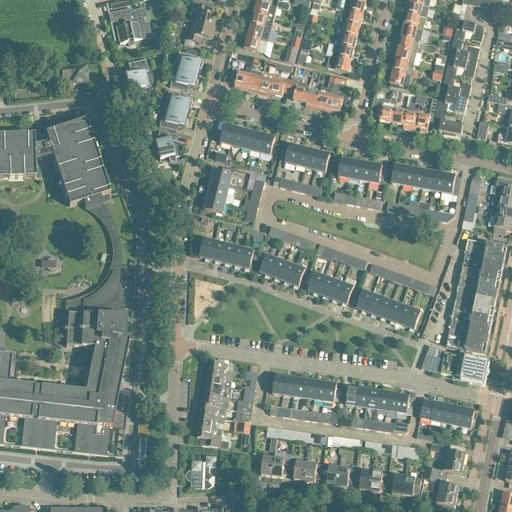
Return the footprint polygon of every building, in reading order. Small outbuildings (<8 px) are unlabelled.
[(295,0),(294,6),(309,10),(309,11),(311,4),(297,0),(295,0)] [(342,0),(338,0),(336,11),(344,12),(363,17),(366,5),(346,1),(342,0)] [(410,0),(410,4),(430,8),(431,0),(410,0)] [(257,3),(254,15),(274,21),(277,9),(289,13),(290,6),(278,3),(277,9),(257,3)] [(503,13),(510,14),(510,10),(511,10),(511,3),(508,3),(504,3),(503,13)] [(427,20),(430,8),(410,4),(407,16),(420,19),(427,20)] [(207,10),(198,7),(193,6),(190,17),(192,18),(191,24),(215,30),(217,21),(216,20),(216,18),(206,16),(207,10)] [(120,46),(127,45),(128,46),(128,47),(129,47),(130,47),(131,47),(132,47),(133,47),(133,46),(134,45),(134,44),(134,43),(141,42),(141,38),(140,33),(146,32),(143,19),(146,18),(144,9),(132,12),(132,10),(109,15),(111,24),(115,23),(120,46)] [(344,12),(342,17),(341,24),(360,29),(363,17),(344,12)] [(274,21),(254,15),(251,27),(271,32),(274,21)] [(315,30),(318,18),(310,16),(307,28),(315,30)] [(424,32),(427,20),(420,19),(407,16),(404,27),(417,30),(424,32)] [(457,30),(454,41),(463,44),(466,34),(473,36),(472,42),(482,44),(485,29),(476,27),(476,26),(464,24),(463,24),(458,23),(457,30)] [(184,41),(189,42),(201,46),(203,40),(210,42),(210,40),(212,40),(215,30),(191,24),(189,30),(187,29),(184,41)] [(341,24),(338,36),(357,40),(360,29),(341,24)] [(271,32),(251,27),(248,38),(268,44),(271,32)] [(304,29),(297,27),(294,38),(301,40),(304,29)] [(420,43),(421,43),(424,32),(417,30),(404,27),(401,39),(414,42),(420,43)] [(315,30),(307,28),(306,32),(306,33),(305,37),(309,38),(310,34),(314,35),(315,30)] [(511,43),(511,36),(499,34),(498,40),(511,43)] [(338,36),(335,47),(354,52),(357,40),(338,36)] [(265,55),(268,44),(248,38),(245,50),(265,55)] [(288,49),(299,52),(299,51),(298,51),(301,40),(294,38),(291,49),(288,49)] [(417,55),(421,56),(423,51),(418,50),(420,43),(414,42),(401,39),(398,50),(417,55)] [(511,43),(498,40),(496,47),(503,48),(502,50),(511,52),(511,43)] [(463,44),(454,41),(450,59),(477,66),(480,51),(470,49),(469,55),(461,53),(463,44)] [(329,46),(326,57),(330,58),(352,63),(354,52),(335,47),(329,46)] [(299,52),(288,49),(284,63),(295,66),(299,52)] [(414,66),(417,55),(398,50),(396,62),(415,66),(414,66)] [(309,53),(301,51),(297,65),(305,67),(306,63),(311,65),(312,59),(308,57),(309,53)] [(180,73),(201,78),(199,77),(202,66),(203,67),(203,66),(195,64),(197,58),(180,54),(180,53),(179,53),(177,60),(183,61),(180,73)] [(253,66),(255,59),(243,56),(241,63),(248,65),(253,66)] [(349,75),(352,63),(330,58),(327,70),(349,75)] [(450,59),(445,78),(455,80),(457,70),(465,72),(463,78),(473,81),(477,66),(450,59)] [(145,89),(149,88),(149,87),(146,88),(143,75),(148,73),(145,61),(128,65),(131,76),(122,78),(122,79),(124,79),(127,92),(125,92),(126,93),(133,92),(146,95),(145,89)] [(396,62),(393,73),(412,78),(417,79),(421,80),(422,75),(418,74),(413,72),(415,66),(396,62)] [(233,70),(231,80),(237,81),(235,87),(235,90),(242,92),(242,89),(247,90),(250,77),(252,71),(253,66),(248,65),(246,70),(245,75),(239,74),(240,71),(233,70)] [(504,68),(497,67),(495,66),(493,73),(507,76),(508,69),(504,68)] [(76,69),(61,70),(62,76),(62,81),(71,80),(71,84),(77,84),(87,83),(86,68),(76,69)] [(251,94),(258,96),(262,80),(263,74),(252,71),(250,77),(247,90),(252,91),(251,94)] [(443,73),(435,71),(435,72),(435,71),(432,81),(441,83),(443,73)] [(172,83),(170,89),(177,91),(187,93),(195,96),(197,90),(197,89),(196,89),(199,78),(201,79),(201,78),(180,73),(177,84),(172,83)] [(262,80),(258,96),(264,97),(265,94),(270,96),(275,78),(275,77),(275,76),(264,73),(263,74),(262,80)] [(393,73),(390,85),(391,86),(390,89),(402,91),(408,92),(412,78),(393,73)] [(331,77),(326,96),(320,95),(316,111),(323,112),(324,109),(328,111),(337,78),(331,77)] [(275,78),(270,96),(282,99),(283,93),(289,95),(293,79),(292,82),(275,78)] [(349,97),(338,95),(340,87),(347,89),(349,81),(337,78),(328,111),(333,112),(333,115),(340,117),(342,105),(346,106),(349,97)] [(445,78),(441,96),(468,102),(472,87),(462,85),(460,91),(453,89),(455,80),(445,78)] [(305,105),(310,86),(299,83),(299,81),(293,79),(289,95),(295,96),(294,102),(305,105)] [(310,86),(305,105),(310,106),(310,109),(316,111),(320,95),(309,92),(310,86)] [(386,91),(385,96),(376,95),(371,114),(381,116),(380,122),(392,125),(395,112),(396,101),(398,94),(392,93),(392,92),(386,91)] [(169,93),(164,110),(191,117),(188,116),(191,106),(192,106),(193,105),(184,103),(186,97),(169,93)] [(441,96),(437,113),(447,115),(449,106),(456,108),(455,114),(465,117),(468,102),(441,96)] [(511,108),(511,107),(507,107),(508,100),(490,96),(488,103),(499,106),(511,108)] [(416,129),(421,130),(420,133),(427,134),(429,122),(435,123),(437,111),(439,101),(432,100),(429,118),(418,116),(416,129)] [(511,108),(499,106),(497,113),(506,115),(504,128),(509,130),(511,130),(511,108)] [(404,127),(403,130),(411,131),(411,128),(416,129),(418,116),(419,111),(407,109),(406,114),(404,127)] [(161,122),(159,128),(160,128),(177,133),(185,135),(186,129),(186,128),(185,128),(188,117),(190,118),(191,117),(164,110),(161,122)] [(392,125),(404,127),(406,114),(395,112),(392,125)] [(84,113),(65,119),(68,127),(86,121),(84,113)] [(447,115),(437,113),(433,131),(439,133),(461,137),(463,127),(445,123),(447,115)] [(83,204),(108,196),(110,195),(108,187),(105,188),(103,182),(105,181),(105,182),(106,182),(105,180),(105,181),(103,182),(101,176),(104,175),(99,159),(96,160),(94,155),(96,154),(97,154),(97,152),(96,153),(94,154),(92,148),(95,147),(90,132),(87,133),(84,123),(86,122),(86,123),(87,123),(86,121),(68,127),(62,129),(63,130),(64,129),(66,133),(55,136),(53,132),(45,135),(49,144),(53,159),(54,160),(69,208),(83,204)] [(477,140),(486,142),(489,126),(480,124),(477,140)] [(221,145),(230,147),(231,147),(235,129),(225,127),(221,145)] [(245,132),(235,129),(231,147),(241,150),(245,132)] [(511,130),(509,130),(508,137),(499,135),(498,144),(507,146),(507,145),(511,145),(511,130)] [(156,144),(156,145),(160,162),(161,162),(176,166),(174,155),(177,154),(179,145),(183,145),(175,142),(177,137),(159,132),(157,138),(158,139),(156,144)] [(251,152),(255,134),(245,132),(241,150),(251,152)] [(255,134),(251,152),(258,154),(257,157),(260,158),(261,155),(265,137),(255,134)] [(0,180),(36,179),(36,165),(36,162),(35,147),(35,136),(26,136),(26,139),(16,140),(16,135),(15,135),(15,140),(5,140),(5,137),(0,137),(0,180)] [(275,139),(265,137),(261,155),(274,158),(275,155),(277,156),(279,150),(273,148),(275,139)] [(42,146),(35,147),(36,162),(53,159),(49,144),(42,146)] [(285,164),(295,167),(296,167),(300,149),(290,146),(288,153),(283,152),(280,161),(286,163),(285,164)] [(296,167),(306,169),(310,151),(300,149),(296,167)] [(320,154),(310,151),(306,169),(316,172),(320,154)] [(218,154),(216,163),(226,166),(228,157),(218,154)] [(330,156),(320,154),(316,172),(326,175),(330,156)] [(349,181),(352,162),(342,160),(339,179),(349,181)] [(362,164),(352,162),(349,181),(359,182),(362,164)] [(372,166),(362,164),(359,182),(369,184),(372,166)] [(369,184),(379,186),(383,168),(372,166),(369,184)] [(405,169),(395,167),(392,185),(402,187),(405,169)] [(415,171),(405,169),(402,187),(412,189),(415,171)] [(215,171),(212,181),(230,186),(233,176),(225,174),(215,171)] [(422,191),(425,172),(415,171),(412,189),(422,191)] [(432,193),(435,174),(425,172),(422,191),(432,193)] [(442,195),(446,176),(435,174),(432,193),(442,195)] [(251,176),(247,190),(253,192),(262,194),(265,184),(256,182),(257,177),(251,176)] [(442,195),(452,197),(456,178),(446,176),(442,195)] [(474,179),(472,181),(470,189),(469,195),(474,196),(475,190),(480,191),(482,179),(475,177),(474,179)] [(292,182),(285,181),(281,180),(279,189),(289,191),(292,182)] [(511,183),(498,180),(494,197),(511,200),(511,190),(511,186),(511,183)] [(237,188),(212,181),(210,191),(228,196),(230,190),(236,191),(237,188)] [(299,194),(302,185),(292,182),(289,191),(299,194)] [(314,188),(302,185),(299,194),(312,197),(314,188)] [(480,191),(475,190),(474,196),(469,195),(468,202),(477,204),(480,191)] [(210,191),(207,201),(225,206),(228,196),(210,191)] [(247,201),(260,204),(262,194),(253,192),(251,201),(247,200),(247,201)] [(366,200),(365,209),(381,212),(383,201),(382,200),(384,194),(377,193),(376,199),(376,201),(366,200)] [(341,207),(341,205),(344,205),(346,196),(335,194),(333,205),(341,207)] [(81,300),(74,302),(73,315),(125,319),(125,311),(131,311),(131,312),(132,312),(135,268),(134,268),(134,269),(120,268),(120,257),(120,253),(119,246),(118,238),(114,227),(110,217),(104,207),(102,204),(110,202),(108,196),(83,204),(85,210),(91,213),(97,218),(102,223),(106,228),(110,236),(112,244),(113,252),(113,261),(112,266),(110,272),(107,277),(104,282),(99,288),(94,293),(88,297),(81,300)] [(355,207),(356,198),(346,196),(344,205),(355,207)] [(511,200),(494,197),(492,207),(511,211),(511,200)] [(356,198),(355,207),(365,209),(366,200),(356,198)] [(223,216),(225,206),(207,201),(205,211),(223,216)] [(248,212),(257,214),(260,204),(247,201),(244,211),(248,212)] [(427,221),(430,205),(420,203),(419,210),(418,209),(417,219),(427,221)] [(387,213),(396,215),(398,206),(389,204),(387,213)] [(437,222),(439,213),(429,212),(430,206),(430,205),(427,221),(437,222)] [(398,206),(396,215),(407,217),(408,208),(398,206)] [(511,221),(511,211),(492,207),(490,217),(511,221)] [(408,208),(407,217),(417,219),(418,209),(408,208)] [(465,215),(464,223),(473,225),(476,211),(471,210),(470,216),(465,215)] [(257,214),(248,212),(246,222),(254,224),(257,214)] [(439,213),(437,222),(447,224),(454,219),(455,216),(439,213)] [(511,221),(490,217),(488,228),(495,229),(494,235),(496,235),(506,237),(507,231),(511,232),(511,221)] [(283,242),(286,234),(272,228),(269,237),(283,242)] [(249,231),(248,235),(255,237),(253,242),(264,245),(266,235),(249,231)] [(286,234),(283,242),(293,246),(296,237),(286,234)] [(296,237),(293,246),(303,250),(306,241),(296,237)] [(205,241),(200,259),(206,260),(205,263),(209,264),(210,261),(215,243),(205,241)] [(303,250),(313,253),(316,244),(306,241),(303,250)] [(465,260),(504,268),(507,250),(468,242),(465,260)] [(225,246),(215,243),(210,261),(216,263),(215,265),(219,266),(220,264),(225,246)] [(230,266),(235,248),(225,246),(220,264),(226,265),(225,268),(229,269),(230,266)] [(316,258),(321,259),(320,261),(327,264),(328,262),(330,262),(331,260),(335,251),(320,246),(316,258)] [(230,266),(236,268),(235,270),(239,271),(240,269),(245,250),(235,248),(230,266)] [(240,269),(246,270),(245,272),(249,273),(250,271),(255,253),(245,250),(240,269)] [(335,251),(331,260),(341,264),(344,255),(335,251)] [(344,255),(341,264),(351,267),(354,259),(344,255)] [(270,278),(276,261),(267,257),(260,275),(266,277),(265,279),(269,280),(270,278)] [(48,263),(42,263),(42,270),(48,270),(48,271),(49,271),(49,272),(50,272),(51,272),(51,273),(52,273),(53,273),(54,273),(55,273),(55,272),(56,272),(57,272),(57,271),(58,271),(58,270),(59,270),(59,269),(59,268),(59,267),(60,267),(60,266),(60,265),(59,265),(59,264),(59,263),(58,262),(57,261),(56,261),(56,260),(55,260),(54,260),(53,260),(52,260),(51,260),(50,260),(50,261),(49,261),(49,262),(48,262),(48,263)] [(461,277),(500,286),(504,268),(465,260),(461,277)] [(279,282),(280,282),(286,264),(276,261),(270,278),(276,280),(275,283),(279,284),(279,282)] [(289,285),(296,268),(286,264),(280,282),(285,284),(284,286),(288,288),(289,285)] [(373,266),(370,274),(380,278),(383,269),(373,266)] [(289,285),(295,287),(294,290),(298,291),(299,289),(306,271),(296,268),(289,285)] [(380,278),(389,282),(393,273),(383,269),(380,278)] [(389,282),(399,285),(402,276),(393,273),(389,282)] [(318,296),(325,278),(315,275),(315,276),(310,274),(306,286),(310,288),(309,292),(314,295),(314,297),(317,298),(318,296)] [(409,289),(412,280),(402,276),(399,285),(409,289)] [(496,303),(500,286),(461,277),(457,295),(496,303)] [(328,300),(334,282),(325,278),(318,296),(324,298),(323,300),(327,302),(328,299),(328,300)] [(344,286),(338,303),(343,305),(342,307),(346,309),(347,307),(351,297),(354,289),(356,283),(347,279),(344,286)] [(412,280),(409,289),(418,292),(421,284),(412,280)] [(334,282),(328,300),(334,302),(333,304),(336,305),(337,303),(338,303),(344,286),(334,282)] [(418,292),(421,293),(433,298),(437,289),(421,284),(418,292)] [(75,299),(89,296),(87,289),(73,293),(75,299)] [(373,296),(363,293),(357,310),(363,312),(362,315),(366,316),(366,314),(373,296)] [(493,321),(496,303),(457,295),(454,313),(493,321)] [(376,317),(383,300),(373,296),(366,314),(372,316),(371,318),(375,320),(376,317)] [(386,321),(392,303),(383,300),(376,317),(382,319),(381,322),(385,323),(386,321)] [(386,321),(391,323),(390,325),(394,327),(395,324),(402,307),(392,303),(386,321)] [(395,324),(401,327),(400,329),(404,330),(405,328),(412,310),(402,307),(395,324)] [(405,328),(410,330),(410,332),(413,334),(414,331),(415,332),(421,314),(412,310),(405,328)] [(489,338),(493,321),(454,313),(450,330),(489,338)] [(72,454),(108,458),(107,457),(110,429),(112,429),(115,412),(130,341),(124,339),(124,334),(126,334),(126,333),(124,332),(125,320),(127,320),(127,319),(125,319),(73,315),(68,315),(66,348),(94,350),(86,393),(9,385),(12,356),(0,354),(0,446),(4,447),(4,446),(2,446),(5,425),(23,427),(21,448),(20,448),(56,452),(54,452),(56,431),(76,433),(74,454),(72,454)] [(485,357),(489,338),(450,330),(446,348),(485,357)] [(453,380),(483,386),(484,387),(486,385),(490,365),(488,363),(457,357),(445,353),(436,350),(430,348),(421,370),(422,371),(441,375),(453,377),(453,380)] [(211,364),(209,376),(233,379),(234,374),(227,373),(229,362),(218,360),(217,365),(211,364)] [(258,374),(248,373),(246,381),(257,383),(258,374)] [(209,376),(208,386),(231,390),(232,384),(233,379),(209,376)] [(286,379),(276,377),(273,396),(283,397),(286,379)] [(286,379),(283,397),(293,399),(296,380),(286,379)] [(296,380),(293,399),(304,400),(306,382),(296,380)] [(246,381),(246,382),(251,383),(250,390),(256,391),(257,383),(246,381)] [(306,382),(304,400),(314,402),(317,383),(306,382)] [(314,402),(324,403),(327,385),(317,383),(314,402)] [(327,385),(324,403),(334,405),(337,386),(327,385)] [(208,386),(206,397),(230,400),(231,390),(208,386)] [(245,392),(243,403),(254,404),(256,391),(250,390),(245,389),(245,392)] [(359,390),(349,389),(346,407),(356,409),(359,390)] [(366,410),(369,392),(359,390),(356,409),(366,410)] [(377,412),(379,393),(369,392),(366,410),(374,411),(374,415),(376,415),(377,412)] [(389,395),(379,393),(377,412),(387,413),(389,395)] [(394,414),(397,415),(400,396),(389,395),(387,413),(394,414)] [(397,415),(412,417),(415,404),(414,404),(409,404),(410,398),(400,396),(397,415)] [(206,397),(205,408),(222,410),(222,411),(226,411),(228,412),(229,405),(230,400),(206,397)] [(254,404),(243,403),(238,402),(237,413),(237,415),(242,416),(243,410),(248,411),(253,412),(254,404)] [(424,402),(421,421),(429,422),(431,423),(434,404),(424,402)] [(434,404),(431,423),(438,424),(438,427),(440,428),(441,425),(445,407),(434,404)] [(202,407),(201,418),(224,422),(225,417),(226,411),(222,411),(222,410),(205,408),(202,407)] [(445,407),(441,425),(449,426),(448,429),(450,430),(451,427),(455,409),(445,407)] [(282,409),(272,408),(270,417),(280,418),(282,409)] [(290,420),(292,411),(282,409),(280,418),(290,420)] [(461,429),(465,411),(455,409),(451,427),(461,429)] [(237,413),(235,423),(248,424),(251,421),(253,412),(248,411),(243,410),(242,416),(237,415),(237,413)] [(292,411),(290,420),(301,421),(302,412),(292,411)] [(302,412),(301,421),(311,423),(312,413),(302,411),(302,412)] [(465,411),(461,429),(471,431),(475,413),(465,411)] [(127,414),(115,412),(112,429),(124,431),(127,414)] [(312,413),(311,423),(321,424),(322,414),(312,413)] [(322,414),(321,424),(331,426),(333,416),(322,414)] [(384,433),(394,435),(395,425),(397,415),(394,414),(393,425),(385,424),(384,433)] [(345,416),(343,427),(353,429),(355,419),(352,419),(352,417),(345,416)] [(223,432),(216,431),(217,425),(224,426),(224,422),(201,418),(199,429),(223,432)] [(353,429),(356,429),(364,430),(365,421),(355,419),(353,429)] [(364,430),(374,432),(375,422),(365,421),(364,430)] [(374,432),(384,433),(385,424),(375,422),(374,432)] [(235,423),(234,433),(236,433),(236,434),(249,435),(250,429),(248,424),(235,423)] [(138,424),(137,440),(138,440),(139,440),(147,440),(147,439),(148,424),(139,424),(138,424)] [(410,428),(406,427),(395,425),(394,435),(404,436),(408,434),(410,428)] [(220,449),(222,440),(223,432),(199,429),(198,440),(202,441),(202,443),(202,445),(202,447),(208,448),(220,449)] [(275,434),(276,430),(268,429),(267,438),(277,439),(280,440),(281,435),(275,434)] [(294,442),(295,433),(276,430),(275,434),(281,435),(280,440),(294,442)] [(313,445),(314,440),(308,439),(308,435),(295,433),(294,442),(313,445)] [(243,435),(241,449),(249,450),(250,436),(249,436),(243,435)] [(314,440),(313,445),(321,446),(322,436),(308,435),(308,439),(314,440)] [(340,444),(341,439),(334,438),(332,447),(346,449),(346,445),(340,444)] [(340,444),(346,445),(346,449),(353,450),(353,448),(359,449),(360,442),(341,439),(340,444)] [(146,460),(147,440),(139,440),(138,460),(146,460)] [(373,449),(374,444),(366,443),(365,452),(378,454),(379,449),(373,449)] [(378,454),(392,456),(393,447),(374,444),(373,449),(379,449),(378,454)] [(442,454),(443,448),(432,446),(430,452),(442,454)] [(464,449),(457,448),(451,446),(450,452),(448,452),(446,462),(464,466),(466,456),(463,455),(464,449)] [(406,453),(406,449),(393,447),(392,456),(391,459),(408,461),(408,458),(411,459),(412,454),(406,453)] [(406,453),(412,454),(411,459),(408,458),(408,461),(418,462),(420,451),(406,449),(406,453)] [(282,480),(283,476),(289,477),(291,462),(292,456),(275,454),(274,460),(272,478),(282,480)] [(274,460),(269,459),(259,457),(257,473),(262,473),(261,477),(272,478),(274,460)] [(190,484),(191,484),(193,484),(193,488),(191,488),(190,489),(189,491),(190,490),(191,489),(196,489),(196,491),(209,491),(213,488),(210,484),(209,484),(209,482),(210,482),(213,479),(210,475),(210,469),(216,469),(216,459),(207,458),(206,464),(202,464),(202,463),(192,463),(192,472),(191,472),(190,472),(189,473),(188,473),(188,474),(187,475),(186,476),(186,477),(186,478),(186,479),(186,480),(187,481),(188,482),(189,483),(190,484)] [(441,461),(439,472),(451,474),(451,475),(463,478),(465,476),(466,473),(463,473),(464,466),(446,462),(441,461)] [(289,477),(295,478),(294,481),(304,483),(307,464),(297,462),(297,463),(291,462),(289,477)] [(315,484),(315,481),(321,482),(323,466),(318,466),(318,465),(307,464),(304,483),(315,484)] [(323,466),(321,482),(327,483),(327,486),(337,488),(340,468),(329,467),(323,466)] [(354,487),(356,471),(350,470),(340,468),(337,488),(348,489),(348,486),(354,487)] [(439,472),(427,469),(426,475),(437,478),(439,472)] [(373,473),(362,472),(356,471),(354,487),(360,487),(359,491),(370,492),(373,473)] [(387,491),(389,476),(383,475),(373,473),(370,492),(380,494),(381,490),(387,491)] [(437,478),(426,475),(424,481),(434,483),(436,483),(437,478)] [(393,492),(392,496),(403,497),(405,478),(395,477),(389,476),(387,491),(393,492)] [(405,478),(403,497),(413,499),(413,495),(419,496),(422,481),(416,480),(405,478)] [(434,483),(431,493),(439,495),(457,499),(459,492),(462,493),(462,490),(461,488),(450,485),(450,486),(436,483),(434,483)] [(426,504),(428,493),(422,491),(419,507),(426,508),(427,505),(426,504)] [(439,495),(437,505),(438,505),(437,511),(443,511),(450,511),(452,508),(455,509),(457,499),(439,495)] [(511,496),(504,495),(501,509),(511,510),(511,496)]
